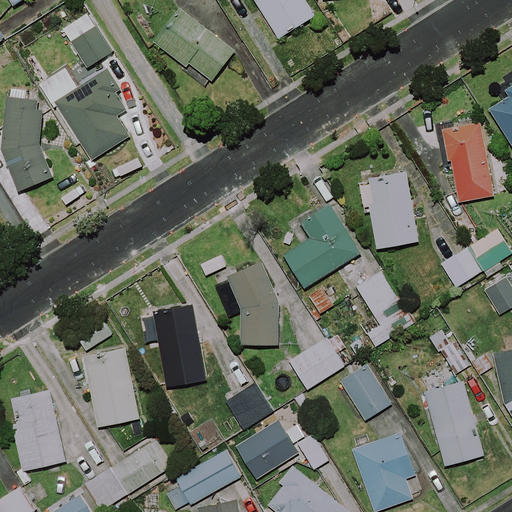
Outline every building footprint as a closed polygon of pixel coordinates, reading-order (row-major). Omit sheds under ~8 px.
[(6,0),(12,8),(24,0),(6,0)] [(314,17),(303,0),(251,0),(277,41),(314,17)] [(233,53),(179,12),(153,45),(184,69),(186,66),(209,84),(233,53)] [(113,53),(92,19),(77,28),(82,35),(68,44),(85,71),(113,53)] [(116,88),(105,71),(52,104),(88,162),(128,138),(115,116),(125,110),(112,90),(116,88)] [(511,149),(511,86),(504,92),(508,97),(486,111),(511,150),(511,149)] [(44,103),(8,99),(2,152),(19,194),(53,180),(39,146),(44,103)] [(446,163),(449,162),(456,204),(488,199),(477,127),(451,131),(441,133),(446,163)] [(417,241),(401,174),(364,183),(369,201),(366,202),(377,251),(417,241)] [(359,255),(327,203),(307,216),(318,235),(281,257),(301,290),(359,255)] [(465,249),(481,273),(510,255),(495,230),(465,249)] [(481,273),(465,249),(440,264),(455,289),(481,273)] [(276,348),(278,304),(262,262),(222,271),(238,307),(236,346),(276,348)] [(398,306),(376,273),(353,288),(378,326),(366,335),(375,348),(405,329),(392,309),(398,306)] [(205,379),(188,308),(148,318),(165,389),(205,379)] [(468,365),(440,327),(426,337),(454,375),(468,365)] [(344,366),(327,338),(287,363),(305,391),(344,366)] [(511,348),(490,353),(502,400),(511,417),(511,348)] [(139,419),(123,349),(80,358),(96,428),(139,419)] [(390,404),(366,365),(338,383),(362,421),(390,404)] [(274,411),(255,381),(224,401),(242,431),(274,411)] [(481,456),(459,381),(421,392),(444,467),(481,456)] [(61,464),(48,393),(8,400),(21,471),(61,464)] [(412,476),(398,434),(350,451),(371,511),(374,511),(411,499),(404,479),(412,476)] [(327,462),(313,435),(296,443),(310,471),(327,462)] [(109,470),(125,496),(172,466),(155,441),(109,470)] [(176,511),(239,477),(225,451),(173,479),(176,486),(163,493),(174,511),(176,511)] [(344,511),(346,510),(290,468),(275,484),(279,488),(265,503),(275,511),(344,511)] [(125,496),(109,470),(84,486),(100,511),(125,496)] [(33,511),(35,511),(20,487),(0,499),(0,511),(33,511)] [(89,511),(76,492),(46,511),(89,511)] [(239,511),(236,499),(194,510),(194,511),(239,511)]
